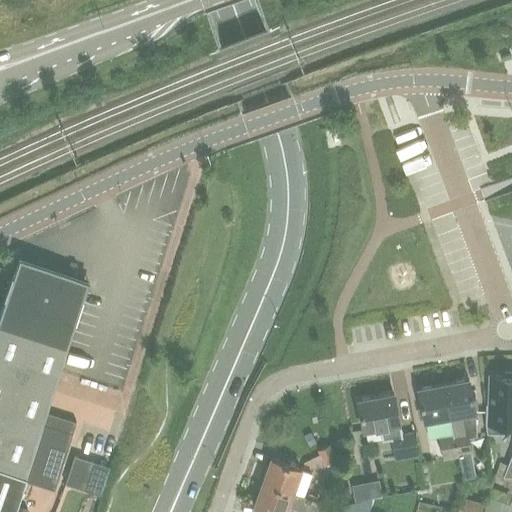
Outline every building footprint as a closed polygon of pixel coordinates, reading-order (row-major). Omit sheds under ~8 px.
[(511,99),(488,96),(487,110),(511,113),(511,110),(511,99)] [(399,150),(404,167),(434,158),(430,142),(399,150)] [(410,171),(415,185),(443,177),(438,162),(410,171)] [(449,181),(417,185),(421,211),(453,207),(449,181)] [(19,254),(0,307),(0,511),(13,511),(26,475),(25,474),(87,278),(19,254)] [(511,371),(505,371),(504,375),(490,375),(489,403),(485,403),(485,423),(486,432),(503,433),(503,423),(511,423),(511,371)] [(476,427),(474,410),(475,409),(469,377),(443,383),(449,415),(448,415),(452,435),(456,453),(471,450),(467,433),(470,433),(474,430),(476,427)] [(423,420),(448,415),(449,415),(443,383),(417,388),(423,420)] [(362,428),(379,424),(382,437),(390,436),(394,454),(417,449),(413,430),(401,432),(394,392),(356,399),(362,428)] [(332,404),(287,413),(294,449),(339,440),(332,404)] [(76,421),(47,412),(25,480),(54,489),(76,421)] [(442,456),(456,453),(452,435),(439,438),(442,456)] [(335,460),(327,444),(318,449),(325,465),(335,460)] [(511,475),(511,451),(503,475),(511,475)] [(65,483),(85,489),(94,461),(74,455),(65,483)] [(270,458),(262,482),(275,487),(292,493),(300,468),(270,458)] [(315,511),(319,503),(292,493),(275,487),(262,482),(253,506),(270,511),(284,511),(287,506),(304,511),(315,511)]
